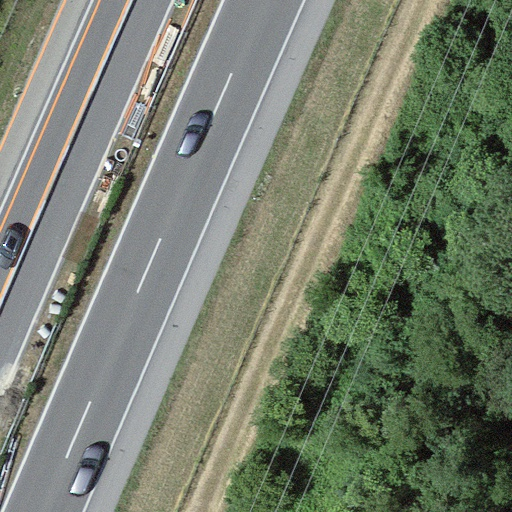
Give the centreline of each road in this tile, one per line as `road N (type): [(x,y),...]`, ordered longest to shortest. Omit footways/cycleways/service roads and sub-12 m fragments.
road 1 (motorway): [(44,511),(265,0)]
road 2 (motorway): [(134,0),(0,308)]
